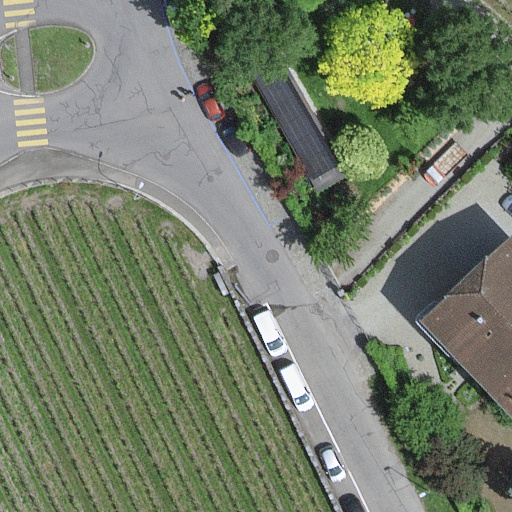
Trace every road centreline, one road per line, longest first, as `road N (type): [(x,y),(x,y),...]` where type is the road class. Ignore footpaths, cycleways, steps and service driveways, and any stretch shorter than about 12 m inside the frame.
road 1 (residential): [(146,116),(198,153),(301,309),(403,511)]
road 2 (residential): [(0,125),(146,116)]
road 3 (residential): [(146,116),(137,40),(128,9),(116,0)]
